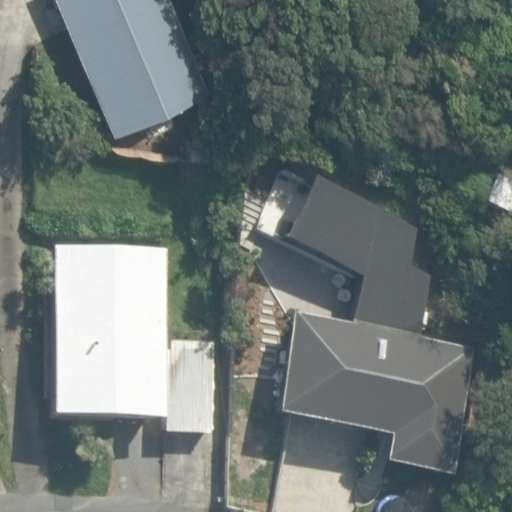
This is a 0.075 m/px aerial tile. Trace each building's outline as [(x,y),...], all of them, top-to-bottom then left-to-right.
[(44,0),(101,132),(101,133),(201,91),(162,0),(44,0)] [(183,155),(221,161),(224,143),(186,138),(183,155)] [(511,179),(495,170),(477,204),(500,216),(511,194),(511,179)] [(40,417),(155,422),(156,251),(45,249),(40,417)] [(372,464),(440,478),(465,351),(284,315),(264,417),(377,439),(372,464)] [(156,432),(208,434),(211,340),(160,338),(156,432)]
